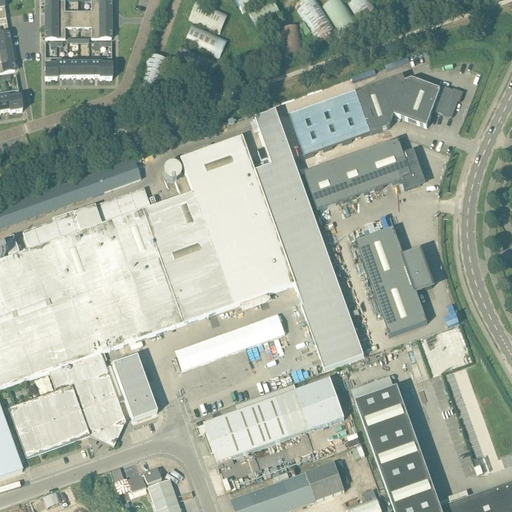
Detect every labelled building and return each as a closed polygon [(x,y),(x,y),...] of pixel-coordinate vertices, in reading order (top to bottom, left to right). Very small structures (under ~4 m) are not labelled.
[(234,0),(243,16),(269,1),(271,0),(234,0)] [(316,0),(307,0),(295,8),(319,46),(337,34),(316,0)] [(342,0),(335,0),(322,8),(339,36),(358,24),(342,0)] [(370,0),(351,0),(346,3),(365,33),(383,22),(370,0)] [(197,1),(188,21),(219,35),(228,15),(197,1)] [(271,1),(247,13),(258,34),(282,21),(271,1)] [(65,2),(45,2),(45,22),(78,22),(78,13),(65,13),(65,2)] [(91,13),(78,13),(78,22),(111,21),(111,2),(91,2),(91,13)] [(111,29),(111,21),(78,22),(78,30),(91,30),(91,41),(111,41),(111,29)] [(78,30),(78,22),(45,22),(45,41),(65,41),(65,30),(78,30)] [(193,25),(184,45),(218,61),(228,41),(193,25)] [(302,54),(297,27),(273,31),(278,58),(302,54)] [(0,55),(1,56),(11,54),(8,35),(0,36),(0,55)] [(182,46),(172,67),(208,84),(218,64),(182,46)] [(1,56),(0,55),(0,75),(15,73),(13,61),(11,54),(1,56)] [(138,86),(135,94),(156,102),(159,93),(169,62),(148,55),(138,86)] [(57,80),(57,60),(45,60),(45,82),(57,82),(57,80)] [(67,60),(57,60),(57,80),(67,80),(67,60)] [(78,60),(67,60),(67,80),(78,80),(78,60)] [(89,60),(78,60),(78,80),(89,80),(89,60)] [(100,60),(89,60),(89,80),(100,80),(100,60)] [(112,60),(100,60),(100,80),(100,82),(112,82),(112,60)] [(390,129),(395,118),(427,129),(433,112),(452,119),(458,103),(460,104),(463,94),(453,91),(453,92),(442,88),(441,91),(413,80),(405,83),(403,77),(356,94),(371,136),(390,129)] [(18,92),(7,94),(10,115),(22,113),(18,92)] [(7,94),(0,94),(0,115),(10,114),(10,115),(7,94)] [(341,123),(363,115),(356,94),(334,102),(341,123)] [(312,110),(319,131),(341,123),(334,102),(312,110)] [(297,139),(319,131),(312,110),(290,118),(297,139)] [(52,224),(22,234),(29,253),(0,263),(0,392),(50,374),(57,394),(9,411),(26,460),(88,438),(113,450),(125,425),(126,425),(105,366),(107,362),(104,355),(233,309),(294,287),(325,373),(365,359),(276,113),(254,121),(270,167),(254,173),(242,140),(180,162),(181,166),(183,172),(186,179),(174,184),(180,199),(150,210),(144,191),(73,216),(72,214),(51,221),(52,224)] [(349,144),(371,136),(363,115),(341,123),(349,144)] [(349,144),(341,123),(319,131),(327,152),(349,144)] [(305,160),(327,152),(319,131),(297,139),(305,160)] [(404,157),(398,141),(304,175),(318,213),(401,183),(405,193),(420,188),(424,180),(414,153),(404,157)] [(263,150),(257,152),(260,162),(267,160),(263,150)] [(134,162),(0,209),(0,232),(141,182),(134,162)] [(166,165),(164,168),(164,171),(164,175),(165,177),(168,180),(170,181),(173,182),(176,181),(179,180),(181,178),(183,175),(183,172),(181,166),(178,163),(175,162),(172,162),(169,163),(166,165)] [(428,325),(417,295),(432,289),(420,255),(405,261),(394,231),(356,244),(390,339),(428,325)] [(13,238),(3,242),(8,258),(19,254),(13,238)] [(239,414),(204,426),(208,437),(209,440),(215,456),(218,466),(292,440),(345,421),(330,381),(296,394),(294,387),(280,392),(237,407),(239,414)] [(394,392),(356,405),(394,511),(511,511),(511,483),(449,506),(447,500),(438,504),(398,390),(394,392)] [(459,427),(445,430),(449,444),(463,440),(459,427)] [(240,461),(242,467),(254,463),(252,457),(240,461)] [(234,511),(291,511),(344,493),(334,465),(231,502),(234,511)] [(178,511),(170,481),(160,484),(156,471),(125,480),(131,499),(149,494),(153,511),(178,511)] [(226,493),(240,490),(237,479),(224,483),(226,493)] [(378,511),(373,492),(362,495),(364,503),(346,508),(347,511),(378,511)]
